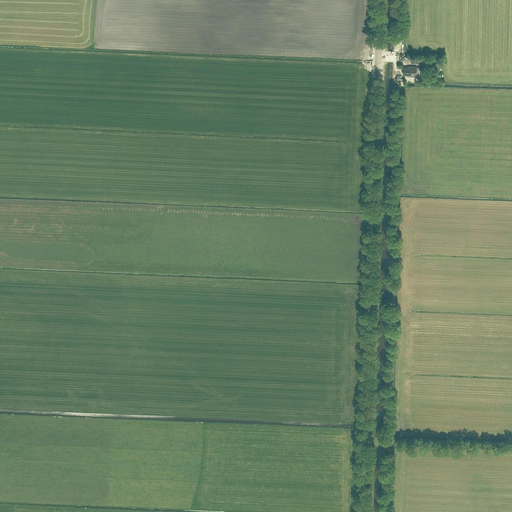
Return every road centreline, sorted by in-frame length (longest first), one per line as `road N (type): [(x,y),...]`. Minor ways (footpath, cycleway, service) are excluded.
road 1 (unclassified): [(362,511),(377,0)]
road 2 (track): [(364,441),(511,446)]
